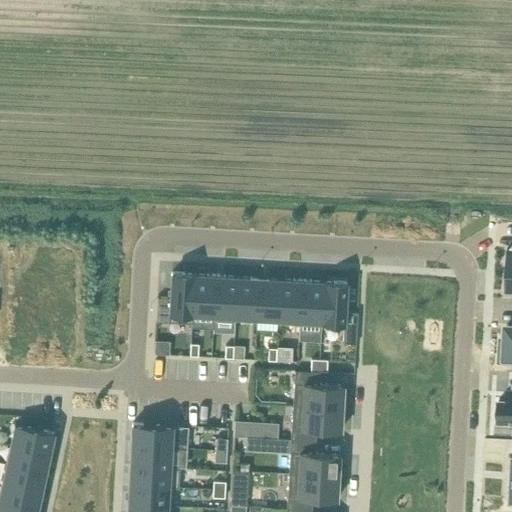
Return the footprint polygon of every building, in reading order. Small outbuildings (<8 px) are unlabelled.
[(157,296),(156,321),(192,323),(192,313),(194,273),(172,272),(170,297),(157,296)] [(194,273),(192,313),(214,314),(216,275),(194,273)] [(214,314),(213,319),(235,320),(235,316),(238,276),(216,274),(214,314)] [(238,276),(235,316),(257,317),(259,277),(238,276)] [(259,277),(257,317),(278,318),(281,278),(259,277)] [(278,318),(278,323),(300,324),(302,279),(295,279),(281,278),(278,318)] [(302,279),(300,324),(321,325),(324,281),(302,279)] [(324,281),(321,325),(344,327),(344,322),(346,282),(324,281)] [(511,324),(506,324),(505,338),(501,338),(500,360),(511,360),(511,324)] [(190,343),(190,355),(198,355),(198,343),(190,343)] [(225,345),(225,357),(233,357),(234,345),(225,345)] [(234,345),(233,357),(243,358),(244,346),(234,345)] [(268,347),(268,360),(276,360),(277,348),(268,347)] [(285,361),(285,348),(277,347),(276,360),(285,361)] [(319,371),(319,358),(311,358),(310,371),(319,371)] [(319,358),(319,371),(320,371),(327,371),(327,359),(319,358)] [(294,370),(292,404),(342,407),(343,384),(319,383),(319,374),(320,371),(319,371),(310,371),(294,370)] [(511,390),(508,391),(507,399),(499,398),(498,420),(498,422),(504,422),(511,422),(511,390)] [(292,404),(290,439),(316,440),(316,434),(316,428),(341,430),(342,407),(292,404)] [(249,422),(248,438),(262,439),(264,439),(265,423),(249,422)] [(15,423),(11,441),(50,450),(54,431),(15,423)] [(188,426),(133,423),(131,444),(171,446),(187,447),(188,426)] [(246,438),(245,451),(261,452),(290,453),(290,440),(277,439),(264,439),(262,439),(248,438),(246,438)] [(338,476),(339,453),(315,452),(316,440),(290,439),(290,440),(290,453),(288,473),(298,473),(338,476)] [(215,440),(214,449),(227,450),(228,441),(215,440)] [(46,468),(50,450),(11,441),(7,460),(46,468)] [(170,467),(171,446),(131,444),(130,464),(170,467)] [(214,449),(214,458),(227,458),(227,450),(214,449)] [(42,487),(46,468),(7,460),(3,478),(42,487)] [(170,467),(130,464),(129,484),(169,486),(178,487),(179,467),(170,467)] [(288,473),(286,507),(312,509),(312,506),(312,497),(337,498),(338,476),(288,473)] [(0,496),(38,505),(42,487),(3,478),(0,490),(0,496)] [(225,481),(213,481),(213,489),(225,489),(225,481)] [(168,505),(169,486),(129,484),(128,503),(168,505)] [(225,489),(213,489),(212,497),(224,497),(225,489)] [(231,489),(230,504),(245,505),(247,505),(247,490),(231,489)] [(0,511),(36,511),(38,505),(0,496),(0,511)] [(167,511),(168,505),(128,503),(127,511),(167,511)]
